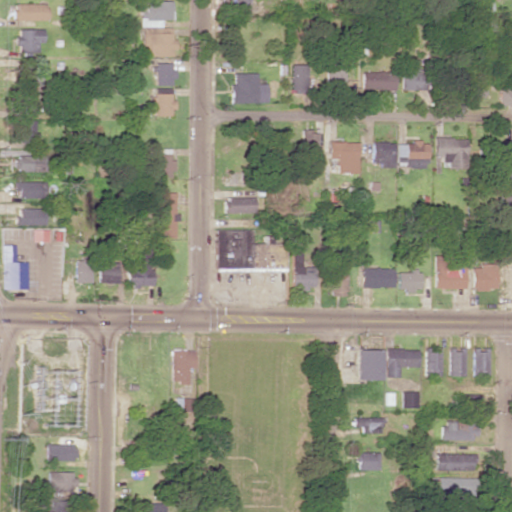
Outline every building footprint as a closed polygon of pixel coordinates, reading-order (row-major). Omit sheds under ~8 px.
[(138,26),(159,26),(159,19),(169,19),(169,1),(138,1),(138,26)] [(14,19),(44,19),(43,3),(14,4),(14,19)] [(139,27),(140,55),(170,55),(169,27),(139,27)] [(41,29),(15,28),(15,51),(36,51),(36,42),(41,42),(41,29)] [(400,89),(427,88),(427,79),(420,79),(419,58),(399,59),(400,89)] [(324,84),(343,84),(342,62),(324,62),(324,84)] [(151,85),(170,84),(170,63),(151,63),(151,85)] [(288,64),(289,92),(307,92),(306,64),(288,64)] [(360,71),(360,89),(392,89),(392,71),(360,71)] [(231,72),(232,83),(228,83),(228,103),(264,102),(264,83),(254,83),(254,72),(231,72)] [(511,87),(498,88),(499,105),(511,104),(511,87)] [(18,111),(36,112),(36,91),(19,90),(18,111)] [(151,115),(170,115),(170,93),(150,93),(151,115)] [(32,119),(17,120),(17,141),(33,140),(32,119)] [(315,158),(315,129),(299,129),(298,157),(315,158)] [(464,137),(433,137),(432,156),(441,156),(441,167),(464,167),(464,137)] [(511,138),(503,138),(504,153),(511,152),(511,138)] [(355,172),(356,142),(326,141),(326,158),(335,158),(335,172),(355,172)] [(369,162),(378,162),(377,167),(391,167),(392,141),(370,141),(369,162)] [(395,142),(395,166),(425,166),(424,141),(395,142)] [(170,153),(158,153),(158,148),(149,148),(149,176),(169,176),(169,169),(170,170),(170,153)] [(42,171),(41,154),(16,155),(16,172),(42,171)] [(498,184),(511,183),(511,159),(497,160),(498,184)] [(42,181),(14,181),(14,198),(42,197),(42,181)] [(511,187),(497,187),(498,213),(511,212),(511,187)] [(173,237),(174,192),(156,192),(155,237),(173,237)] [(221,197),(221,213),(252,212),(252,196),(221,197)] [(42,224),(42,208),(16,208),(16,216),(12,216),(12,224),(42,224)] [(46,228),(30,228),(30,241),(46,241),(46,228)] [(249,229),(213,229),(213,268),(283,269),(283,244),(271,244),(271,236),(263,236),(263,243),(249,242),(249,229)] [(145,285),(147,247),(125,246),(124,284),(145,285)] [(290,288),(312,287),(311,266),(300,266),(300,252),(290,252),(290,288)] [(463,288),(464,257),(432,256),(431,287),(463,288)] [(72,260),(73,282),(88,282),(88,260),(72,260)] [(0,261),(0,271),(0,288),(25,288),(24,261),(0,261)] [(95,282),(115,283),(115,262),(106,262),(106,265),(95,265),(95,282)] [(470,264),(470,290),(494,289),(494,264),(470,264)] [(392,267),(360,267),(360,286),(392,287),(392,267)] [(344,296),(345,270),(328,270),(327,295),(344,296)] [(396,270),(395,290),(417,290),(417,270),(396,270)] [(422,375),(437,375),(437,347),(422,347),(422,375)] [(461,347),(445,347),(446,376),(461,376),(461,347)] [(485,375),(485,347),(469,347),(470,376),(485,375)] [(382,376),(395,376),(395,366),(414,366),(414,348),(383,348),(382,376)] [(169,381),(185,380),(185,368),(193,368),(193,349),(168,349),(169,381)] [(379,349),(354,349),(353,379),(379,379),(379,349)] [(414,390),(398,391),(399,408),(414,407),(414,390)] [(448,411),(474,411),(474,394),(448,393),(448,411)] [(377,417),(350,416),(350,426),(359,426),(359,432),(376,433),(377,417)] [(438,439),(473,440),(473,421),(439,420),(438,439)] [(72,444),(44,443),(43,459),(72,460),(72,444)] [(376,469),(375,452),(354,452),(354,470),(376,469)] [(432,469),(469,470),(469,454),(432,453),(432,469)] [(69,480),(71,480),(71,471),(46,471),(46,491),(68,492),(69,480)] [(465,493),(465,477),(435,478),(435,494),(465,493)] [(49,511),(72,511),(72,498),(49,499),(49,511)] [(162,511),(163,503),(129,502),(128,511),(162,511)]
